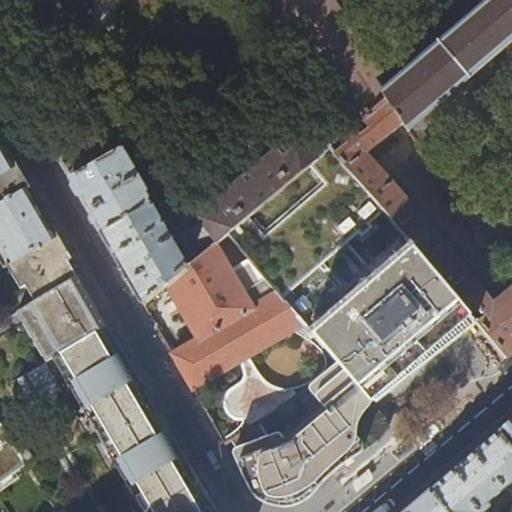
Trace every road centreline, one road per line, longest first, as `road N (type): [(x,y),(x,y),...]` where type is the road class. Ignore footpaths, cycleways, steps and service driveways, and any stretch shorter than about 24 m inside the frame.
road 1 (residential): [(241,511),(0,100)]
road 2 (residential): [(366,511),(511,388)]
